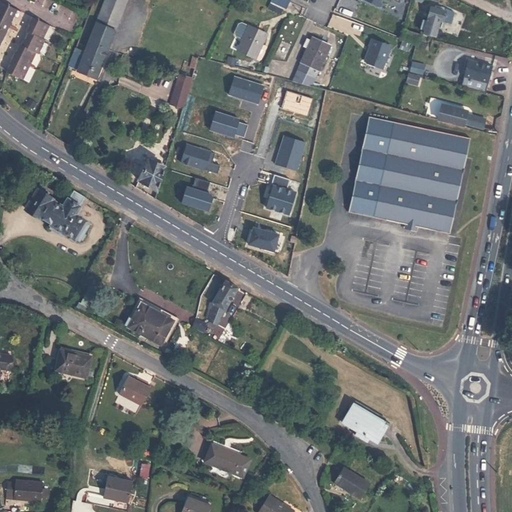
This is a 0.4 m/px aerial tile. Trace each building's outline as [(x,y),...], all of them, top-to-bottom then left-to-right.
[(77,46),(69,66),(98,79),(110,49),(129,0),(106,0),(86,50),(77,46)] [(290,3),(284,0),(273,0),(272,2),(284,8),(287,10),(290,3)] [(0,48),(2,44),(3,42),(8,31),(9,28),(11,25),(13,19),(14,17),(16,17),(20,19),(23,12),(0,1),(0,48)] [(284,8),(272,2),(269,9),(281,15),(284,8)] [(428,25),(425,24),(424,30),(427,31),(426,34),(437,37),(441,22),(452,24),(455,12),(447,8),(446,11),(432,8),(431,12),(429,12),(428,17),(430,18),(429,21),(428,25)] [(11,68),(9,73),(10,73),(24,80),(31,66),(37,52),(40,53),(46,40),(43,39),(50,25),(34,18),(31,25),(32,25),(30,28),(28,32),(31,33),(29,37),(27,40),(27,39),(24,46),(22,45),(20,49),(19,52),(18,52),(12,65),(11,68)] [(416,39),(417,34),(413,33),(416,21),(411,20),(406,36),(416,39)] [(236,37),(244,40),(250,27),(243,24),(240,25),(235,34),(236,37)] [(244,40),(238,52),(255,60),(267,35),(250,27),(244,40)] [(296,82),(316,87),(330,55),(332,48),(333,46),(316,38),(314,40),(310,50),(296,82)] [(391,46),(370,38),(362,62),(383,69),(391,46)] [(305,48),(310,50),(314,40),(310,39),(305,48)] [(196,69),(199,58),(193,56),(190,66),(196,69)] [(228,57),(227,64),(234,66),(235,59),(228,57)] [(485,93),(492,66),(468,60),(461,86),(485,93)] [(193,79),(180,74),(170,104),(184,108),(193,79)] [(265,85),(234,76),(228,96),(250,102),(259,105),(265,85)] [(445,103),(444,105),(469,112),(469,110),(445,103)] [(440,119),(465,126),(466,123),(484,128),(487,118),(468,113),(469,112),(444,105),(440,119)] [(242,117),(215,108),(208,129),(235,139),(236,134),(245,138),(249,125),(240,122),(242,117)] [(377,218),(409,224),(422,226),(454,232),(472,137),(395,123),(370,117),(370,118),(352,214),(377,218)] [(305,141),(282,135),(273,164),(296,171),(305,141)] [(212,151),(186,143),(179,165),(206,173),(207,169),(217,172),(222,157),(212,154),(212,151)] [(148,158),(139,180),(158,192),(165,166),(148,158)] [(289,179),(274,175),(264,207),(291,215),(298,193),(286,189),(289,179)] [(210,182),(195,178),(192,188),(187,186),(181,203),(208,211),(213,198),(210,194),(207,192),(210,182)] [(74,213),(86,196),(74,189),(63,206),(51,198),(51,197),(37,187),(25,205),(51,223),(62,231),(73,238),(74,237),(78,240),(79,238),(81,239),(84,234),(83,232),(89,224),(75,214),(74,213)] [(60,234),(62,231),(51,223),(49,226),(60,234)] [(422,226),(409,224),(408,229),(421,232),(422,226)] [(278,233),(250,225),(244,246),(272,253),(278,233)] [(217,326),(238,287),(228,281),(226,280),(212,303),(214,304),(209,320),(209,321),(211,322),(217,326)] [(152,340),(161,345),(174,321),(141,303),(133,318),(130,316),(125,325),(152,340)] [(204,324),(196,319),(193,328),(204,334),(207,325),(204,324)] [(91,358),(60,350),(55,370),(86,378),(91,358)] [(11,354),(0,352),(0,370),(0,367),(9,369),(11,354)] [(135,381),(129,377),(120,394),(141,405),(150,389),(149,388),(135,381)] [(136,379),(135,381),(149,388),(150,386),(136,379)] [(367,419),(369,416),(356,406),(354,409),(367,419)] [(383,427),(369,416),(367,419),(354,409),(343,423),(356,433),(353,437),(359,441),(362,438),(374,447),(387,430),(387,431),(389,429),(384,426),(383,427)] [(242,449),(213,442),(209,461),(238,468),(242,449)] [(370,487),(343,474),(335,490),(362,504),(370,487)] [(132,481),(107,475),(102,495),(127,502),(132,481)] [(40,500),(42,482),(14,480),(14,482),(6,482),(5,495),(13,495),(13,499),(40,500)] [(206,511),(209,504),(185,495),(179,511),(206,511)] [(292,511),(268,496),(257,511),(292,511)]
